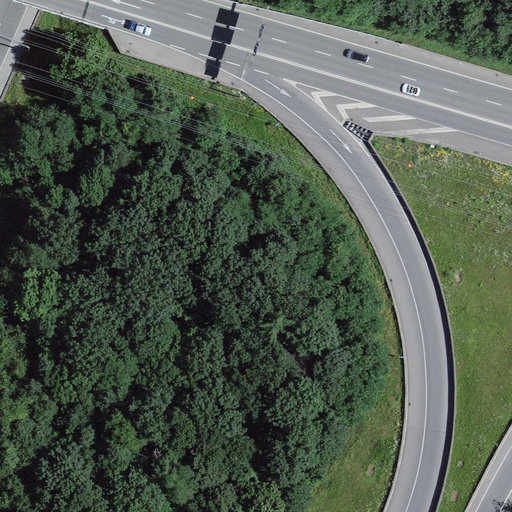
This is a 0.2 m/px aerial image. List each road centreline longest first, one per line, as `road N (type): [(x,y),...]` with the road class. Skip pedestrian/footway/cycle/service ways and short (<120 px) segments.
road 1 (motorway): [(182,41),(264,80),(329,130),(374,184),(403,239),(430,324),(437,389),(431,464),(417,511)]
road 2 (trunk): [(511,109),(137,0)]
road 3 (trunk): [(182,41),(511,137)]
road 4 (trunk): [(48,0),(182,41)]
